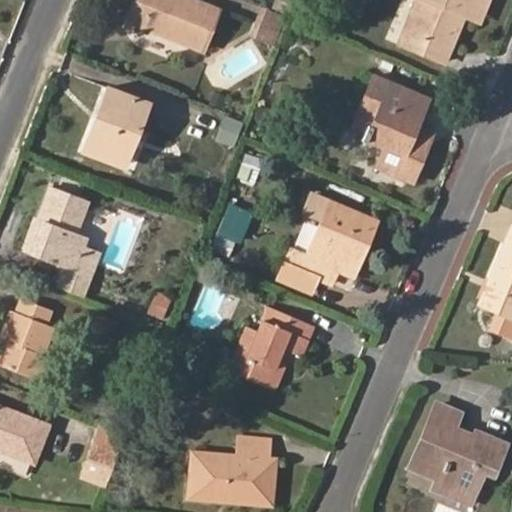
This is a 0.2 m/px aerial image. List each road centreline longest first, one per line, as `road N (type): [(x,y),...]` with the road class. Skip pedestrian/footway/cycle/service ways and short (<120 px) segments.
road 1 (residential): [(329,511),(496,123)]
road 2 (residential): [(52,0),(0,133)]
